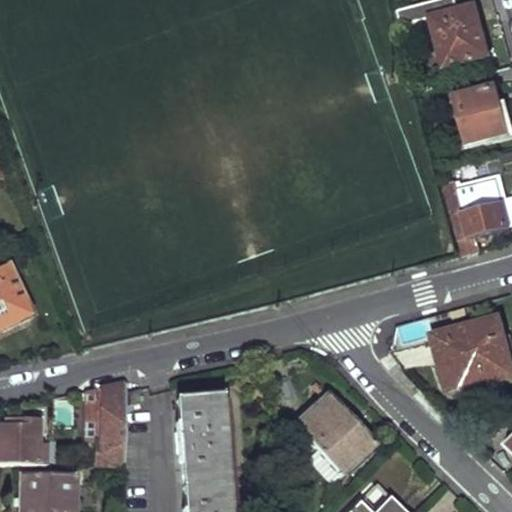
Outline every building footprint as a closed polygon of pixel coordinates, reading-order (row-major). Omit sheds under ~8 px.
[(430,21),(444,70),(487,58),(475,9),(457,14),(453,0),(444,0),(396,13),(400,28),(430,21)] [(453,100),(465,150),(509,137),(496,89),(453,100)] [(446,188),(465,258),(478,255),(475,239),(510,229),(498,184),(459,196),(456,186),(446,188)] [(0,330),(30,317),(7,269),(0,272),(0,330)] [(433,342),(446,390),(465,385),(466,390),(511,378),(511,373),(498,324),(433,342)] [(99,443),(99,468),(124,470),(126,408),(126,397),(126,386),(93,392),(93,400),(103,400),(106,442),(99,443)] [(126,397),(126,408),(139,406),(140,394),(126,397)] [(294,426),(337,476),(373,446),(329,396),(294,426)] [(231,511),(222,398),(178,402),(186,511),(231,511)] [(0,431),(0,466),(54,467),(54,444),(47,444),(46,449),(39,449),(40,425),(17,425),(16,431),(0,431)] [(19,476),(18,511),(79,511),(80,477),(19,476)] [(347,511),(400,511),(396,507),(390,511),(389,511),(382,506),(375,511),(374,511),(360,499),(347,511)] [(389,511),(390,511),(396,507),(388,500),(382,506),(389,511)]
